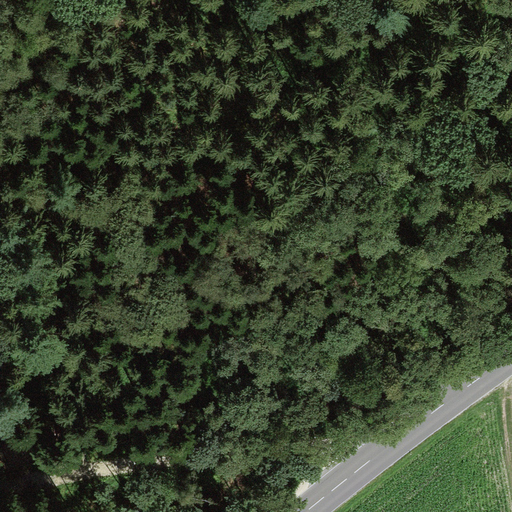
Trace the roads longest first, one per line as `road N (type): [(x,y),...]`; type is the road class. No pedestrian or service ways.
road 1 (track): [(0,493),(110,468),(272,447),(339,444),(376,455)]
road 2 (secondary): [(307,511),(511,356)]
road 3 (track): [(0,113),(73,0)]
